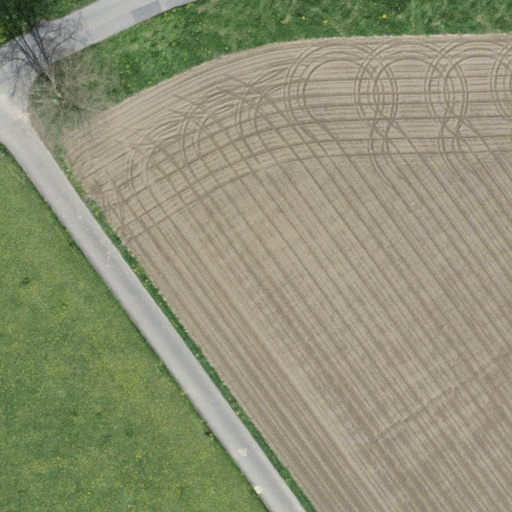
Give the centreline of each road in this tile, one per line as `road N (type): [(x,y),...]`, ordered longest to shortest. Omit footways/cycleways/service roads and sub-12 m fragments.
road 1 (track): [(0,104),(291,511)]
road 2 (residential): [(0,70),(129,0)]
